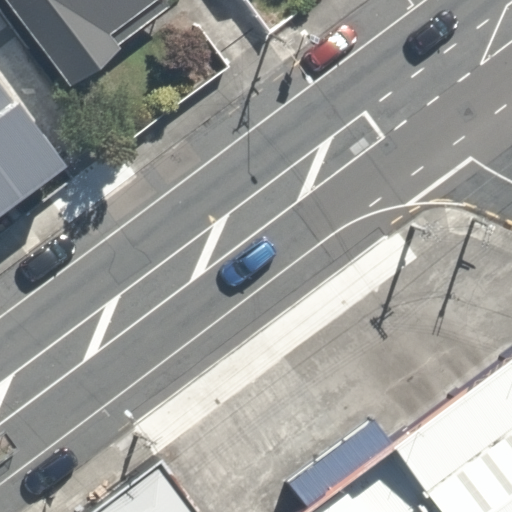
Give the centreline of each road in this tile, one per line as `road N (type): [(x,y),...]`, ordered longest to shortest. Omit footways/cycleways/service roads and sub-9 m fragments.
road 1 (secondary): [(0,405),(419,93)]
road 2 (residential): [(511,183),(468,155),(419,93)]
